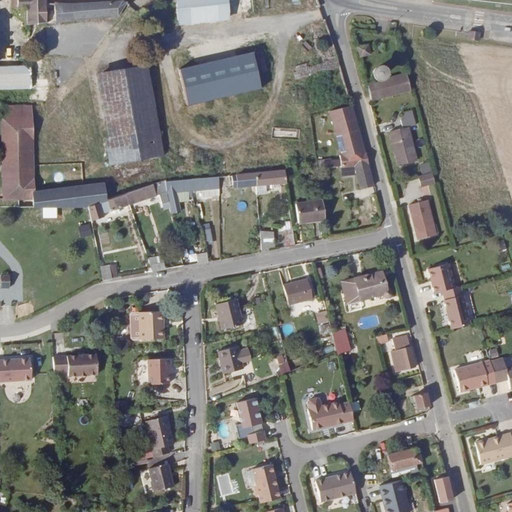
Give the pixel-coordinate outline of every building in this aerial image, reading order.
[(45,4),(45,0),(11,0),(11,7),(27,7),(27,25),(74,20),(73,4),(45,4)] [(227,0),(175,0),(179,26),(230,20),(227,0)] [(73,4),(74,20),(118,16),(126,3),(122,1),(73,4)] [(261,38),(185,55),(192,87),(268,70),(261,38)] [(367,45),(358,47),(360,57),(370,54),(367,45)] [(49,87),(47,59),(29,59),(30,67),(31,88),(49,87)] [(369,76),(382,76),(381,63),(369,64),(369,76)] [(0,88),(31,88),(30,67),(0,67),(0,88)] [(162,157),(146,68),(99,75),(113,151),(140,146),(143,160),(162,157)] [(410,91),(406,74),(367,84),(371,101),(410,91)] [(367,163),(351,106),(329,112),(342,156),(339,156),(341,167),(354,166),(367,163)] [(1,119),(4,200),(33,199),(33,207),(88,207),(106,201),(103,184),(33,192),(31,107),(0,107),(1,119)] [(413,116),(412,111),(402,114),(403,119),(413,116)] [(407,127),(416,125),(413,116),(403,119),(400,120),(403,128),(390,132),(398,166),(416,161),(407,127)] [(143,160),(140,146),(113,151),(108,152),(110,165),(143,160)] [(373,186),(367,163),(354,166),(360,189),(373,186)] [(433,173),(430,163),(421,165),(424,176),(431,174),(433,173)] [(273,184),(279,184),(286,183),(284,171),(254,174),(255,186),(256,194),(266,194),(265,185),(273,184)] [(254,174),(232,175),(233,188),(255,186),(254,174)] [(424,176),(419,177),(421,186),(434,183),(431,174),(424,176)] [(218,177),(191,179),(192,191),(201,191),(202,198),(219,196),(218,177)] [(192,191),(191,179),(170,181),(165,182),(167,194),(170,208),(171,214),(180,212),(178,202),(189,201),(188,197),(192,197),(192,191)] [(164,180),(126,194),(129,205),(159,195),(163,210),(170,208),(167,194),(165,182),(164,180)] [(106,201),(88,207),(91,221),(104,217),(103,214),(113,210),(114,214),(120,212),(118,208),(129,205),(126,194),(106,201)] [(325,219),(322,201),(295,204),(298,223),(325,219)] [(435,235),(426,201),(409,205),(418,239),(435,235)] [(294,246),(291,221),(285,222),(286,226),(284,227),(286,247),(294,246)] [(88,223),(78,226),(81,237),(91,234),(88,223)] [(208,223),(200,224),(205,245),(213,243),(208,223)] [(274,247),(273,232),(259,232),(261,250),(274,247)] [(208,262),(206,253),(196,255),(198,264),(208,262)] [(165,269),(162,256),(148,258),(152,272),(165,269)] [(117,277),(115,265),(103,267),(102,262),(99,262),(103,280),(117,277)] [(442,291),(455,288),(448,264),(427,269),(434,293),(442,291)] [(341,282),(349,313),(361,310),(359,301),(381,295),(381,296),(382,297),(383,297),(384,298),(385,298),(387,298),(388,298),(389,298),(390,298),(391,297),(391,296),(392,295),(392,294),(393,293),(392,292),(392,291),(392,290),(391,289),(390,288),(388,287),(387,287),(385,287),(381,272),(341,282)] [(10,288),(10,276),(1,276),(1,288),(10,288)] [(312,299),(307,279),(283,285),(288,305),(312,299)] [(470,324),(460,287),(455,288),(442,291),(444,300),(443,300),(451,329),(470,324)] [(243,325),(236,299),(216,304),(222,330),(243,325)] [(163,339),(162,311),(132,313),(130,315),(131,338),(133,340),(163,339)] [(328,321),(326,311),(316,314),(318,324),(328,321)] [(348,343),(345,330),(331,333),(335,347),(348,343)] [(386,335),(376,337),(378,344),(388,342),(386,335)] [(410,351),(407,336),(392,339),(394,350),(391,351),(396,372),(414,368),(410,351)] [(351,352),(348,343),(335,347),(337,355),(351,352)] [(239,353),(237,346),(217,352),(223,374),(242,369),(241,363),(251,360),(248,351),(239,353)] [(488,350),(490,358),(498,356),(495,347),(488,350)] [(96,354),(53,357),(54,374),(68,373),(68,376),(97,374),(96,354)] [(30,359),(0,360),(0,381),(31,380),(30,359)] [(170,367),(169,359),(148,360),(148,385),(168,384),(168,368),(170,367)] [(510,390),(511,388),(511,359),(503,361),(502,359),(490,362),(495,383),(507,380),(510,390)] [(495,383),(490,362),(489,361),(454,370),(459,392),(495,383)] [(290,372),(288,364),(280,367),(282,370),(277,372),(279,377),(290,372)] [(214,385),(216,395),(246,389),(244,379),(214,385)] [(429,406),(425,393),(414,396),(410,397),(411,403),(415,402),(417,409),(429,406)] [(261,424),(255,398),(236,402),(241,423),(235,425),(238,439),(247,436),(249,444),(265,440),(263,431),(253,433),(251,426),(261,424)] [(348,404),(348,402),(339,404),(338,402),(321,406),(319,400),(316,398),(308,400),(307,403),(308,409),(307,409),(312,430),(353,420),(350,412),(348,404)] [(360,410),(358,402),(348,404),(350,412),(360,410)] [(134,413),(123,416),(125,422),(136,419),(134,413)] [(147,419),(155,456),(172,452),(170,440),(174,439),(169,414),(147,419)] [(511,441),(510,434),(474,443),(480,465),(511,456),(511,441)] [(211,451),(220,449),(217,440),(209,443),(211,451)] [(415,464),(420,463),(417,450),(414,448),(386,455),(392,477),(416,471),(415,464)] [(169,464),(151,468),(155,491),(174,487),(169,464)] [(279,498),(271,465),(252,469),(252,470),(245,472),(249,487),(255,485),(256,486),(254,488),(255,493),(258,495),(260,503),(279,498)] [(355,493),(350,472),(315,481),(320,502),(355,493)] [(447,477),(434,480),(439,503),(452,500),(447,477)] [(407,511),(400,481),(379,486),(385,511),(407,511)] [(230,510),(229,503),(221,505),(223,511),(230,510)]
